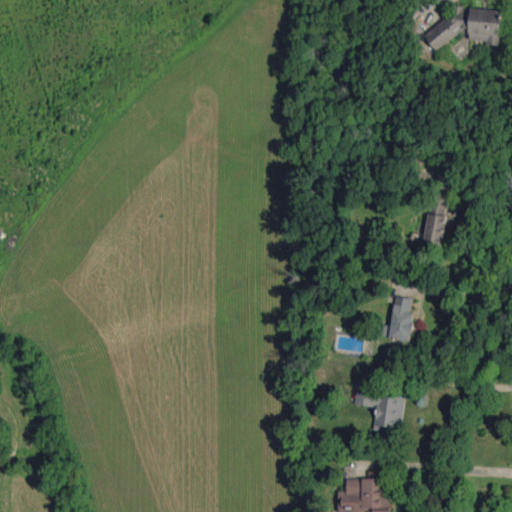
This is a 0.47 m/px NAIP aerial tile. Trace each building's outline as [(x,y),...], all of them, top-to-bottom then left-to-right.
[(501,45),(503,10),(471,8),(467,11),(463,6),(453,5),(453,13),(425,34),(437,50),(464,30),(470,30),(470,40),(485,41),(488,44),(501,45)] [(424,245),(441,248),(452,192),(434,189),(424,245)] [(413,298),(396,296),(392,325),(385,324),(383,337),(412,341),(416,312),(412,311),(413,298)] [(374,429),(402,432),(406,393),(377,389),(358,387),(355,404),(377,407),(374,429)] [(338,511),(391,511),(391,491),(384,491),(385,478),(380,478),(380,471),(368,471),(368,478),(347,478),(347,491),(339,491),(338,511)]
